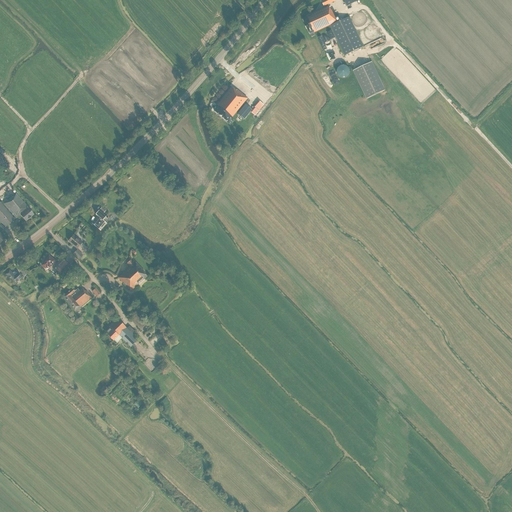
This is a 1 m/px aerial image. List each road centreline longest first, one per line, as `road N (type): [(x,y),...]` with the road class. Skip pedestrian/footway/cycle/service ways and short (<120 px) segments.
road 1 (tertiary): [(46,227),(183,99),(264,0)]
road 2 (track): [(137,330),(319,511)]
road 3 (track): [(342,9),(372,13),(511,166)]
road 4 (track): [(63,213),(25,177),(19,151),(82,74)]
road 5 (residential): [(137,330),(46,227)]
